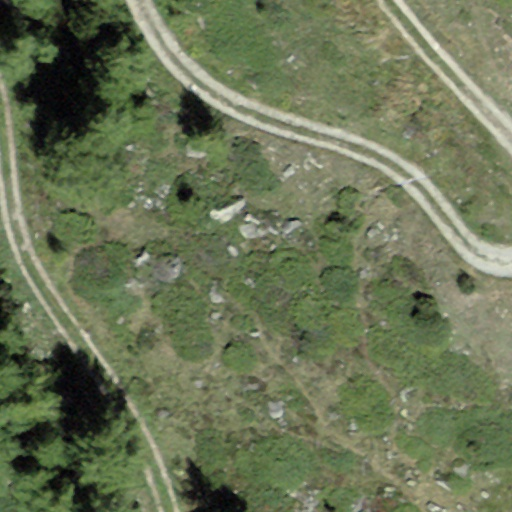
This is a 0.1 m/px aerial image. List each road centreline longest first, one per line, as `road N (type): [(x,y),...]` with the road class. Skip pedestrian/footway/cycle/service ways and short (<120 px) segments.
road 1 (track): [(137,0),(156,41),(227,110),(403,174),(480,255),(511,265)]
road 2 (track): [(0,165),(31,282),(92,369),(151,471),(165,511)]
road 3 (track): [(511,139),(392,0)]
